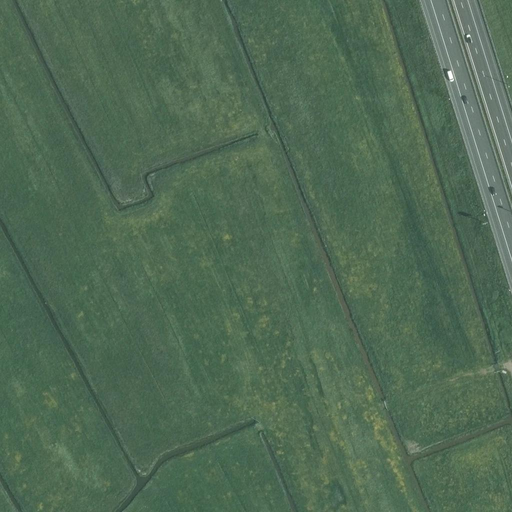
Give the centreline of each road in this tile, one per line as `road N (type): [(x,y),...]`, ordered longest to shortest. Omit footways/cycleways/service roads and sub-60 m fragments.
road 1 (motorway): [(433,0),(511,250)]
road 2 (motorway): [(511,155),(463,0)]
